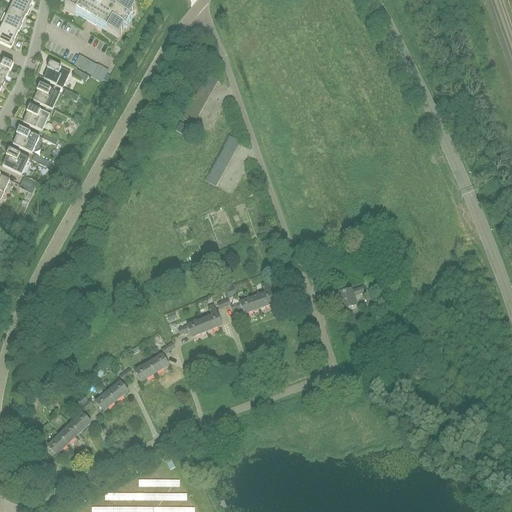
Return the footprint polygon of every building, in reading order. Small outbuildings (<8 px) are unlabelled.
[(33,0),(14,0),(10,9),(26,16),(33,0)] [(100,9),(84,0),(69,0),(65,8),(76,15),(78,12),(93,21),(100,9)] [(104,0),(84,0),(100,9),(104,0)] [(130,19),(135,9),(124,3),(122,5),(112,0),(104,0),(100,9),(125,23),(127,18),(130,19)] [(18,33),(26,16),(10,9),(2,25),(18,33)] [(122,27),(125,23),(100,9),(93,21),(108,30),(107,32),(119,39),(124,29),(122,27)] [(0,44),(10,49),(18,33),(2,25),(0,29),(0,44)] [(0,79),(5,82),(13,65),(0,58),(0,79)] [(63,89),(70,73),(51,64),(44,80),(63,89)] [(102,83),(108,73),(97,67),(91,77),(102,83)] [(89,77),(76,70),(73,75),(86,83),(89,77)] [(217,81),(207,76),(204,81),(214,87),(217,81)] [(211,92),(214,87),(204,81),(201,86),(211,92)] [(52,111),(60,95),(41,86),(33,102),(52,111)] [(208,97),(211,92),(201,86),(198,92),(208,97)] [(63,96),(76,102),(79,97),(65,91),(63,96)] [(205,103),(208,97),(198,92),(195,97),(205,103)] [(202,108),(205,103),(195,97),(192,103),(202,108)] [(199,114),(202,108),(192,103),(189,108),(199,114)] [(42,133),(50,116),(31,107),(23,123),(42,133)] [(196,119),(199,114),(189,108),(186,114),(196,119)] [(69,119),(55,112),(52,118),(66,125),(69,119)] [(193,125),(196,119),(186,114),(183,119),(193,125)] [(181,135),(186,127),(180,124),(176,132),(181,135)] [(32,154),(40,138),(20,129),(13,145),(32,154)] [(59,140),(45,134),(42,140),(56,146),(59,140)] [(236,149),(239,144),(229,138),(226,143),(236,149)] [(233,154),(236,149),(226,143),(223,149),(233,154)] [(231,160),(233,154),(223,149),(220,154),(231,160)] [(22,176),(29,160),(10,151),(2,167),(22,176)] [(228,165),(231,160),(220,154),(218,159),(228,165)] [(32,162),(45,168),(48,162),(35,156),(32,162)] [(177,158),(147,172),(152,181),(191,163),(187,156),(178,160),(177,158)] [(225,170),(228,165),(218,159),(215,165),(225,170)] [(222,176),(225,170),(215,165),(212,170),(222,176)] [(219,181),(222,176),(212,170),(209,176),(219,181)] [(0,199),(1,200),(10,181),(0,176),(0,199)] [(219,181),(209,176),(206,181),(216,186),(219,181)] [(32,195),(38,184),(24,177),(19,189),(32,195)] [(172,212),(194,204),(187,186),(165,194),(172,212)] [(241,200),(224,206),(230,222),(238,220),(243,235),(259,229),(254,214),(261,211),(258,202),(244,207),(241,200)] [(275,304),(267,284),(262,286),(265,294),(255,298),(260,310),(275,304)] [(357,307),(353,297),(366,293),(364,288),(352,293),(351,291),(337,296),(343,312),(357,307)] [(260,310),(255,298),(231,306),(233,312),(242,308),(244,315),(260,310)] [(198,310),(205,307),(203,302),(196,304),(198,310)] [(222,326),(214,306),(208,308),(212,317),(202,321),(207,332),(222,326)] [(167,316),(170,322),(177,319),(174,313),(167,316)] [(207,332),(202,321),(178,331),(180,336),(189,332),(192,338),(207,332)] [(165,353),(175,348),(172,343),(162,349),(165,353)] [(169,366),(162,355),(149,364),(155,375),(169,366)] [(155,375),(149,364),(135,373),(142,383),(155,375)] [(130,370),(125,374),(128,378),(133,375),(130,370)] [(116,403),(128,393),(120,383),(108,393),(116,403)] [(103,413),(116,403),(108,393),(96,403),(103,413)] [(82,406),(89,400),(85,396),(78,402),(82,406)] [(84,413),(93,405),(90,401),(81,409),(84,413)] [(79,435),(91,423),(82,414),(71,426),(79,435)] [(68,445),(79,435),(71,426),(59,437),(68,445)] [(56,457),(68,445),(59,437),(48,448),(56,457)] [(38,458),(46,450),(42,446),(34,454),(38,458)] [(171,459),(166,462),(171,471),(176,468),(171,459)]
